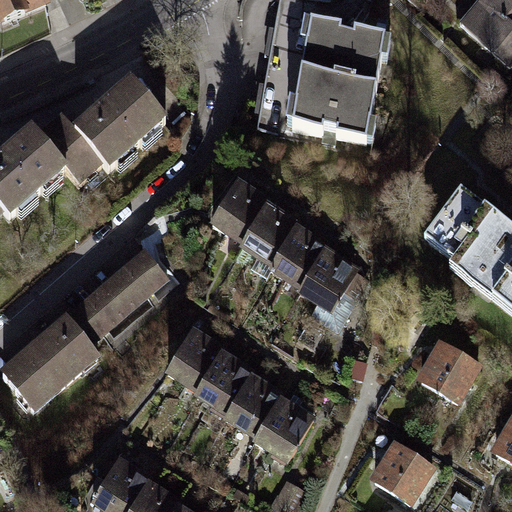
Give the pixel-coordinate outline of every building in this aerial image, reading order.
[(62,0),(6,0),(19,29),(67,10),(62,0)] [(511,0),(468,0),(460,12),(511,46),(511,0)] [(334,28),(272,11),(229,160),(291,178),(334,28)] [(511,48),(475,24),(455,54),(511,91),(511,48)] [(388,44),(335,29),(314,104),(368,119),(388,44)] [(195,120),(163,82),(92,142),(125,180),(195,120)] [(369,120),(313,105),(293,178),(349,193),(369,120)] [(96,170),(61,129),(0,180),(0,195),(27,228),(96,170)] [(273,194),(237,182),(218,237),(254,249),(273,194)] [(511,228),(465,193),(427,243),(498,296),(493,302),(511,316),(511,228)] [(304,220),(272,209),(256,258),(287,268),(304,220)] [(334,239),(304,229),(288,279),(318,288),(334,239)] [(344,259),(333,254),(317,307),(349,317),(365,264),(344,259)] [(176,294),(146,256),(73,315),(104,353),(176,294)] [(105,363),(68,320),(0,378),(0,387),(30,425),(105,363)] [(224,347),(188,333),(166,390),(203,404),(224,347)] [(467,376),(416,343),(385,391),(436,424),(467,376)] [(259,364),(225,351),(202,410),(237,423),(259,364)] [(292,386),(257,373),(236,431),(271,443),(292,386)] [(511,400),(509,399),(477,447),(511,470),(511,400)] [(324,416),(287,404),(269,460),(305,472),(324,416)] [(130,511),(152,465),(118,449),(89,511),(91,511),(130,511)] [(413,511),(431,475),(382,451),(360,498),(388,511),(413,511)] [(176,511),(187,490),(151,473),(132,511),(176,511)] [(301,511),(311,498),(293,485),(273,511),(301,511)] [(210,511),(184,500),(178,511),(210,511)]
